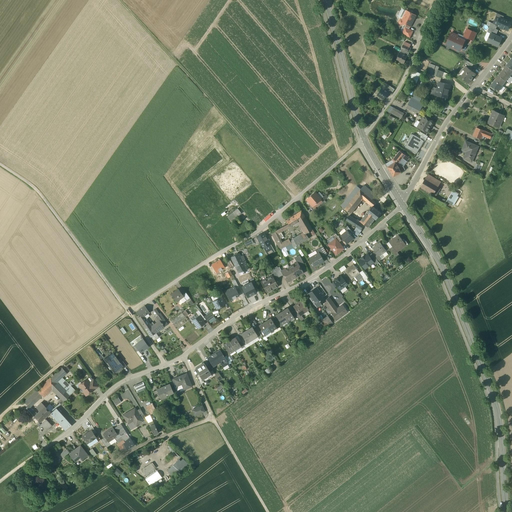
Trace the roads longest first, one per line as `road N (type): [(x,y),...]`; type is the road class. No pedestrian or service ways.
road 1 (track): [(0,418),(129,312),(36,187),(0,164)]
road 2 (residential): [(363,141),(255,233),(129,312),(167,365)]
road 3 (secondary): [(506,511),(497,410),(443,270),(400,202)]
road 4 (residential): [(400,202),(335,262),(216,327),(183,357)]
road 5 (track): [(118,0),(295,198)]
road 6 (residential): [(167,365),(110,391),(0,484)]
road 7 (residential): [(511,36),(444,125),(400,202)]
road 8 (residential): [(436,0),(407,72),(363,141)]
road 9 (secondary): [(363,141),(326,0)]
